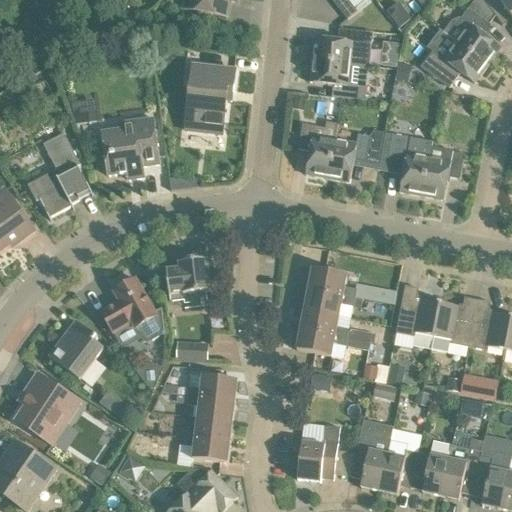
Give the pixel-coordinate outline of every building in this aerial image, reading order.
[(185,0),(184,11),(228,19),(231,3),(238,5),(239,0),(185,0)] [(331,0),(349,22),(359,14),(347,0),(331,0)] [(511,0),(489,0),(485,3),(500,24),(510,16),(511,18),(511,0)] [(398,5),(388,13),(400,29),(411,20),(398,5)] [(456,43),(464,49),(489,68),(502,49),(483,35),(490,26),(469,10),(456,28),(463,33),(456,43)] [(339,43),(315,40),(313,63),(369,68),(371,46),(373,44),(374,35),(364,34),(340,31),(339,43)] [(489,68),(457,44),(456,44),(443,61),(433,53),(421,69),(445,87),(456,71),(475,86),(489,68)] [(236,53),(191,51),(190,64),(236,67),(236,53)] [(333,99),(359,102),(365,103),(369,68),(313,63),(310,85),(334,88),(333,99)] [(396,82),(408,85),(412,67),(400,65),(396,82)] [(223,136),(223,135),(227,104),(233,104),(236,73),(194,68),(187,132),(223,136)] [(295,99),(293,111),(305,113),(307,100),(295,99)] [(73,101),(74,122),(97,121),(96,100),(73,101)] [(104,134),(110,178),(129,175),(130,182),(145,180),(144,169),(160,166),(154,120),(122,125),(123,131),(104,134)] [(328,124),(326,130),(304,126),(299,152),(311,154),(306,178),(328,182),(336,142),(339,126),(328,124)] [(336,142),(328,182),(351,186),(355,162),(380,167),(386,136),(375,133),(371,139),(359,137),(357,146),(336,142)] [(58,172),(29,188),(37,204),(41,202),(52,224),(76,212),(70,201),(78,197),(80,201),(93,194),(79,169),(82,167),(65,136),(44,147),(58,172)] [(401,195),(423,199),(433,147),(433,144),(412,140),(386,136),(380,167),(405,172),(401,195)] [(453,154),(454,150),(433,147),(423,199),(445,203),(449,180),(461,182),(466,156),(453,154)] [(0,196),(0,252),(20,238),(23,241),(35,232),(6,192),(0,196)] [(208,307),(207,293),(212,293),(208,261),(202,262),(198,258),(189,260),(186,263),(180,264),(181,271),(167,273),(171,303),(185,301),(185,305),(190,304),(190,309),(208,307)] [(310,290),(355,299),(356,292),(346,290),(348,278),(314,270),(310,290)] [(163,307),(153,312),(136,281),(115,293),(120,303),(102,313),(113,334),(132,324),(136,330),(143,343),(149,344),(163,336),(167,338),(163,307)] [(414,348),(432,351),(441,305),(418,301),(420,291),(406,288),(397,336),(416,340),(414,348)] [(310,290),(306,311),(340,318),(342,307),(354,309),(356,299),(355,299),(310,290)] [(384,305),(395,307),(397,295),(386,293),(384,305)] [(356,299),(354,309),(361,311),(363,301),(356,299)] [(451,346),(469,350),(479,302),(466,300),(464,310),(441,305),(432,351),(449,355),(451,346)] [(488,350),(506,353),(511,322),(511,319),(490,315),(492,305),(479,302),(469,350),(488,353),(488,350)] [(302,331),(348,340),(350,332),(338,328),(339,326),(340,318),(306,311),(302,331)] [(99,339),(77,323),(50,359),(80,382),(104,350),(95,343),(99,339)] [(335,347),(346,349),(348,340),(302,331),(298,352),(332,359),(335,347)] [(348,340),(354,342),(371,345),(373,345),(375,336),(350,331),(348,340)] [(346,349),(369,353),(369,351),(371,345),(354,342),(348,340),(346,349)] [(178,363),(207,365),(209,347),(179,345),(178,363)] [(137,373),(152,392),(163,370),(154,366),(146,366),(137,373)] [(386,386),(389,369),(378,367),(377,369),(366,367),(364,379),(375,381),(375,384),(386,386)] [(390,370),(387,385),(403,388),(406,373),(390,370)] [(325,376),(313,374),(310,391),(320,393),(322,393),(325,376)] [(26,408),(16,423),(53,448),(81,405),(38,375),(19,404),(26,408)] [(499,384),(465,377),(462,396),(496,404),(499,384)] [(188,398),(236,404),(238,382),(203,378),(202,390),(189,389),(188,398)] [(447,392),(460,394),(462,382),(449,380),(447,392)] [(397,390),(376,386),(373,399),(395,404),(397,390)] [(178,396),(188,398),(189,390),(179,389),(178,396)] [(431,397),(417,394),(414,406),(428,409),(431,397)] [(233,424),(236,404),(188,398),(187,407),(200,408),(198,420),(233,424)] [(486,407),(464,402),(461,417),(483,421),(486,407)] [(114,415),(122,422),(131,410),(122,403),(114,415)] [(231,444),(233,424),(198,420),(197,431),(185,429),(184,438),(231,444)] [(326,429),(324,447),(303,445),(298,482),(321,485),(322,481),(334,483),(340,430),(326,429)] [(380,494),(390,448),(391,442),(361,436),(351,480),(363,482),(362,490),(380,494)] [(196,470),(197,461),(228,465),(231,444),(184,438),(182,447),(181,447),(179,468),(196,470)] [(483,508),(500,511),(501,511),(509,476),(511,463),(511,444),(486,439),(482,458),(473,498),(484,501),(483,508)] [(11,462),(0,478),(0,494),(25,511),(28,511),(57,471),(15,442),(5,457),(11,462)] [(391,442),(390,448),(380,494),(398,498),(400,488),(412,491),(419,456),(407,453),(408,446),(391,442)] [(430,458),(419,456),(412,491),(423,493),(423,495),(441,499),(453,447),(434,443),(430,458)] [(471,451),(453,447),(441,499),(460,503),(461,496),(473,498),(482,458),(470,456),(471,451)] [(132,482),(138,480),(146,469),(129,459),(120,474),(132,482)] [(98,466),(89,479),(103,488),(112,475),(98,466)] [(178,486),(188,496),(172,511),(217,511),(220,510),(222,511),(225,511),(238,500),(212,473),(192,471),(178,486)] [(511,511),(511,476),(509,476),(501,511),(511,511)]
